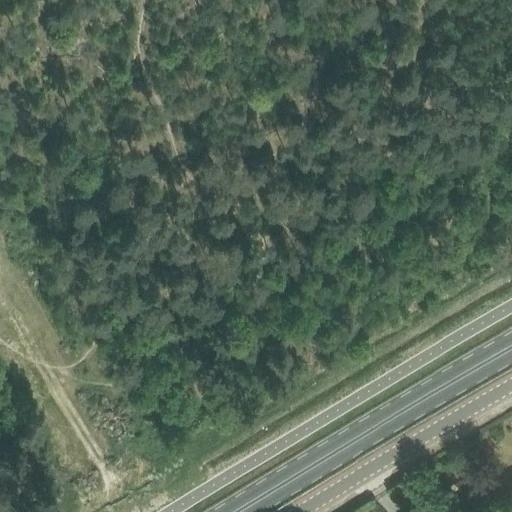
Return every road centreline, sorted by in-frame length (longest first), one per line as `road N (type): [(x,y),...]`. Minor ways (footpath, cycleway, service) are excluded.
road 1 (primary): [(236,511),(511,347)]
road 2 (track): [(132,511),(0,264)]
road 3 (unclassified): [(295,511),(511,386)]
